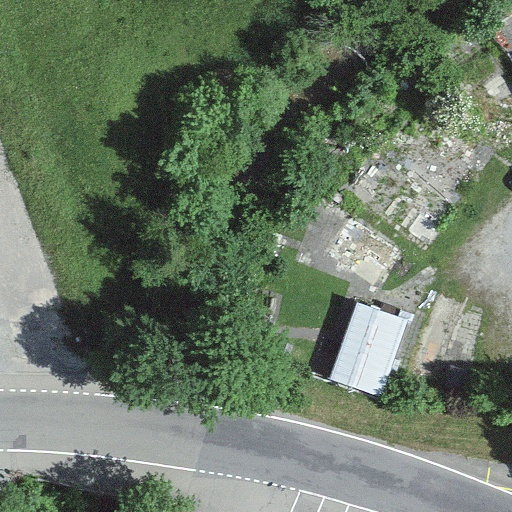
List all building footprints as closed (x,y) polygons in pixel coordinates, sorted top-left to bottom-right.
[(510,124),(511,122),(511,53),(507,47),(471,76),(510,124)] [(476,170),(501,126),(436,89),(411,133),(476,170)] [(385,190),(437,227),(468,182),(417,146),(385,190)] [(384,269),(417,221),(368,187),(334,235),(384,269)] [(446,276),(430,334),(459,342),(474,283),(446,276)] [(365,280),(340,362),(394,378),(420,297),(365,280)]
